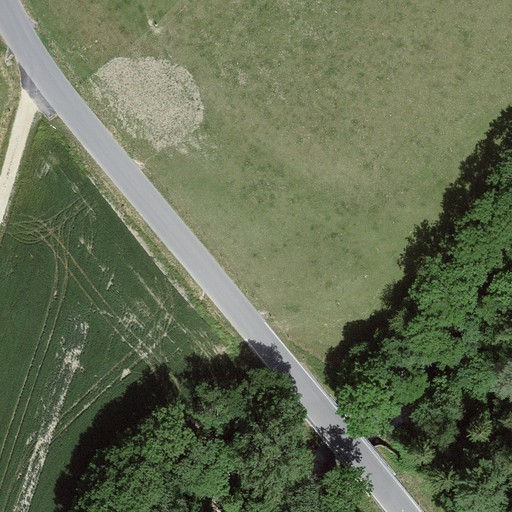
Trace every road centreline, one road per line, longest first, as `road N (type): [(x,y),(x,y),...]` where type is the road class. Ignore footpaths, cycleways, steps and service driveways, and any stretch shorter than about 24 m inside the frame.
road 1 (tertiary): [(0,0),(37,66),(402,511)]
road 2 (track): [(37,66),(0,210)]
